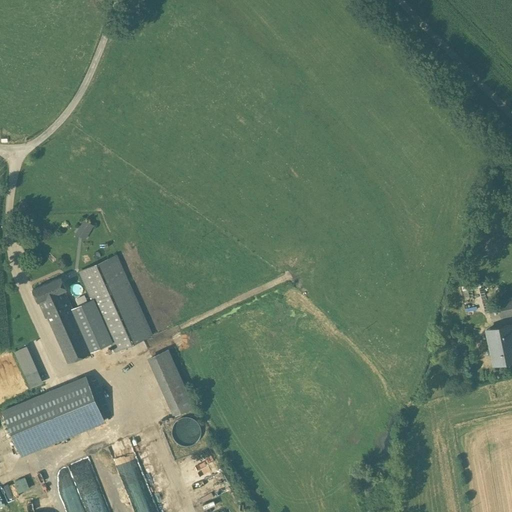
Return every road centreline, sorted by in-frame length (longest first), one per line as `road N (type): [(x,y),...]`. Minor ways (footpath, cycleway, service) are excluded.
road 1 (residential): [(0,151),(36,145),(73,106),(119,0)]
road 2 (residential): [(402,0),(511,112)]
